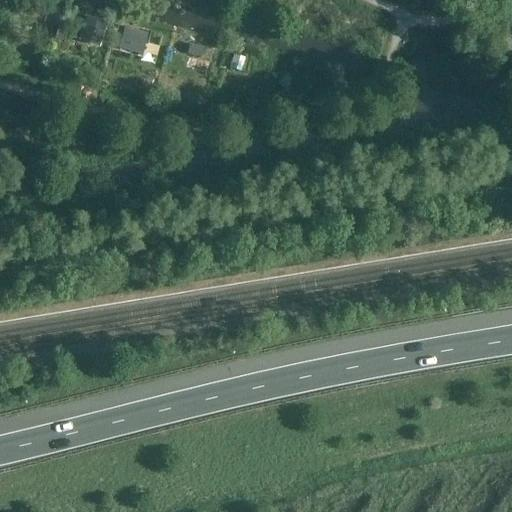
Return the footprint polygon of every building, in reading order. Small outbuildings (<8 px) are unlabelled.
[(49,10),(20,4),(17,22),(46,27),(49,10)] [(100,47),(108,23),(87,16),(79,41),(100,47)] [(148,33),(129,28),(122,51),(141,57),(148,33)] [(200,59),(203,49),(190,45),(186,55),(200,59)] [(295,74),(272,72),(270,96),(293,97),(295,74)]
